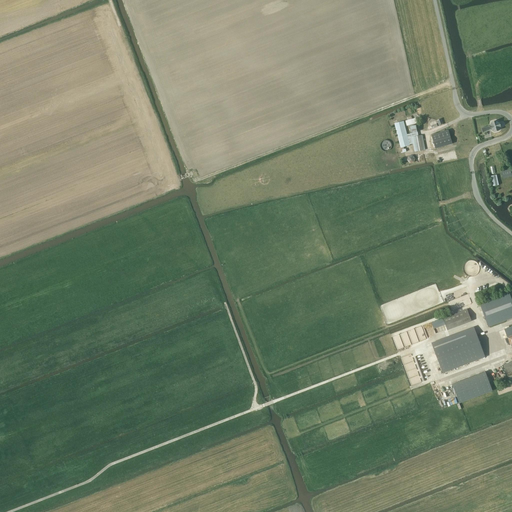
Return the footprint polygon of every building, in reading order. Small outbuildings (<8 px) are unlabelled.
[(394,124),(401,147),(399,148),(400,153),(406,152),(406,149),(404,149),(403,147),(410,146),(410,145),(413,144),(415,152),(425,150),(422,135),(418,136),(417,132),(407,135),(403,121),(394,124)] [(499,130),(501,127),(500,123),(496,121),(492,122),(490,125),(490,126),(485,127),(486,130),(491,129),(495,132),(499,130)] [(448,130),(432,135),(433,141),(450,137),(448,130)] [(434,142),(435,149),(436,149),(452,144),(451,137),(435,142),(434,142)] [(488,327),(511,317),(511,300),(509,292),(479,302),(488,327)] [(447,330),(471,321),(467,309),(443,318),(447,330)] [(474,327),(431,342),(443,373),(485,357),(474,327)] [(511,380),(511,361),(503,365),(509,381),(511,380)] [(485,372),(452,384),(459,403),(492,391),(492,389),(485,372)]
